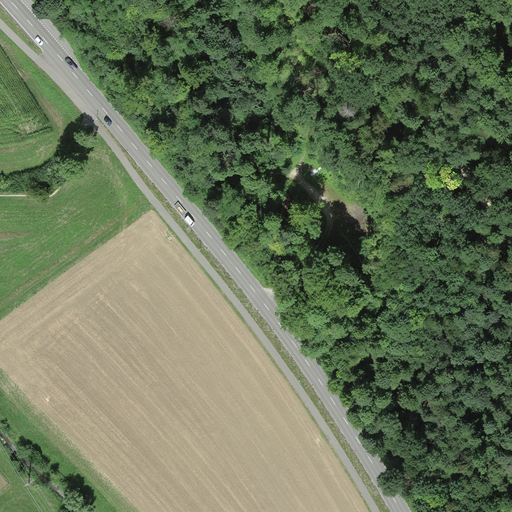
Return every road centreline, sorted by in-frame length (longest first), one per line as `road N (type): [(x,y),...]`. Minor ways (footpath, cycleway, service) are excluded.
road 1 (secondary): [(10,0),(262,301),(401,511)]
road 2 (track): [(511,511),(478,501),(441,473),(417,409),(378,367),(376,292),(359,255),(299,174)]
road 3 (track): [(511,245),(346,0)]
